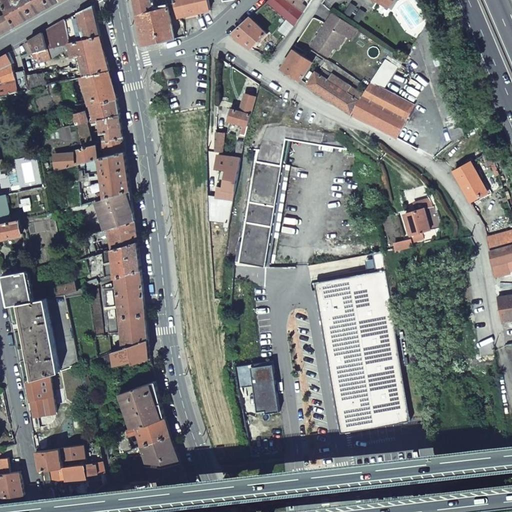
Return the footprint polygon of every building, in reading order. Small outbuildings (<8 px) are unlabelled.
[(13,27),(60,0),(59,0),(1,0),(0,1),(0,3),(5,12),(13,27)] [(132,0),(134,8),(142,45),(174,39),(165,7),(151,10),(148,0),(132,0)] [(208,10),(205,0),(172,0),(175,16),(177,17),(208,10)] [(269,0),(266,2),(293,27),(302,14),(293,6),(286,0),(269,0)] [(307,8),(301,3),(299,5),(296,3),(293,6),(302,14),(307,8)] [(80,21),(84,40),(100,36),(93,4),(77,13),(80,21)] [(0,14),(0,18),(7,30),(13,27),(5,12),(0,14)] [(358,28),(333,12),(311,45),(328,56),(334,47),(343,34),(347,36),(351,39),(358,28)] [(69,43),(80,40),(76,22),(74,23),(73,15),(43,31),(48,48),(69,43)] [(265,32),(250,17),(233,32),(238,38),(250,47),(265,32)] [(428,24),(419,37),(449,143),(459,134),(428,24)] [(43,31),(30,39),(24,43),(27,52),(34,50),(34,51),(48,48),(43,31)] [(338,50),(347,36),(343,34),(334,47),(335,48),(338,50)] [(89,53),(104,50),(100,36),(84,40),(80,40),(69,43),(70,45),(72,57),(89,53)] [(50,57),(70,45),(69,43),(48,48),(50,57)] [(38,61),(50,57),(48,48),(34,51),(38,61)] [(282,68),(301,79),(313,60),(295,48),(282,68)] [(0,97),(27,90),(24,75),(23,70),(14,73),(12,64),(9,55),(12,54),(10,50),(0,56),(0,97)] [(82,76),(109,70),(104,50),(89,53),(91,64),(80,68),(79,65),(69,67),(72,79),(82,76)] [(402,58),(389,50),(371,80),(378,85),(391,62),(397,65),(402,58)] [(55,70),(36,74),(35,72),(24,75),(27,90),(72,79),(69,67),(68,65),(55,68),(55,70)] [(174,70),(173,66),(163,69),(166,80),(176,77),(174,70)] [(82,76),(90,104),(117,97),(109,70),(82,76)] [(359,101),(363,94),(350,85),(346,90),(327,78),(316,70),(307,83),(350,112),(357,100),(359,101)] [(346,90),(350,85),(331,72),(327,78),(346,90)] [(352,113),(396,136),(412,104),(378,85),(371,80),(363,94),(359,101),(352,113)] [(242,110),(231,107),(227,120),(249,126),(256,96),(247,94),(242,110)] [(90,104),(94,120),(99,119),(119,113),(117,97),(90,104)] [(89,121),(86,111),(73,114),(76,124),(86,122),(89,121)] [(107,132),(108,140),(96,143),(96,144),(97,159),(124,151),(119,113),(99,119),(101,132),(107,132)] [(259,146),(241,263),(266,266),(285,138),(346,147),(347,143),(310,121),(285,123),(284,127),(265,131),(259,146)] [(90,146),(86,122),(76,124),(81,148),(90,146)] [(215,131),(214,150),(222,151),(224,132),(215,131)] [(237,141),(235,152),(242,153),(244,142),(237,141)] [(75,152),(54,153),(56,171),(77,165),(82,163),(97,159),(96,144),(90,146),(81,148),(74,149),(75,152)] [(495,160),(491,150),(490,148),(483,153),(487,163),(495,160)] [(99,169),(100,180),(103,199),(130,190),(127,173),(124,151),(97,159),(99,169)] [(226,169),(226,179),(225,188),(232,190),(236,191),(239,171),(241,158),(217,155),(215,168),(226,169)] [(87,172),(99,169),(97,159),(82,163),(83,173),(87,172)] [(488,190),(471,160),(454,170),(471,199),(488,190)] [(88,184),(87,172),(83,173),(82,163),(77,165),(80,187),(88,184)] [(226,179),(207,178),(208,193),(221,194),(225,188),(226,179)] [(82,206),(95,202),(103,199),(100,180),(88,184),(80,187),(82,206)] [(105,231),(134,221),(130,190),(103,199),(95,202),(105,231)] [(221,194),(208,193),(208,204),(221,204),(221,194)] [(4,223),(0,201),(0,238),(22,235),(19,221),(4,223)] [(221,204),(208,204),(209,221),(220,221),(229,222),(233,206),(221,204)] [(432,205),(405,213),(411,235),(412,235),(419,233),(430,229),(428,222),(436,220),(432,205)] [(108,239),(110,251),(138,242),(134,221),(105,231),(94,234),(96,242),(108,239)] [(490,250),(511,244),(511,228),(487,234),(490,250)] [(420,239),(419,233),(412,235),(414,241),(420,239)] [(410,240),(394,243),(395,249),(411,246),(410,240)] [(110,251),(115,279),(141,270),(138,242),(110,251)] [(511,244),(490,250),(494,275),(510,272),(507,260),(511,258),(511,244)] [(108,276),(106,253),(100,255),(102,277),(108,276)] [(372,255),(375,272),(385,270),(382,253),(372,255)] [(115,279),(121,349),(148,340),(141,270),(115,279)] [(342,433),(411,420),(385,270),(375,272),(316,282),(342,433)] [(28,271),(3,276),(9,306),(21,304),(34,301),(28,271)] [(70,294),(78,292),(76,284),(68,286),(66,288),(67,295),(70,294)] [(104,285),(109,335),(116,334),(110,284),(104,285)] [(102,336),(97,289),(90,290),(88,299),(93,337),(102,336)] [(501,320),(511,318),(511,292),(497,295),(501,320)] [(60,369),(47,299),(34,301),(21,304),(35,377),(49,372),(60,369)] [(280,416),(275,368),(253,371),(258,415),(267,414),(267,417),(280,416)] [(57,411),(49,372),(35,377),(26,380),(34,416),(57,411)] [(136,425),(166,417),(156,380),(121,393),(131,425),(135,424),(136,425)] [(132,428),(166,419),(166,417),(136,425),(135,424),(131,425),(132,428)] [(141,444),(170,434),(166,419),(132,428),(127,429),(128,432),(137,429),(140,439),(141,444)] [(116,438),(118,452),(128,448),(127,444),(125,434),(120,435),(121,437),(116,438)] [(140,444),(151,480),(186,476),(170,434),(141,444),(140,444)] [(140,439),(127,444),(128,448),(140,444),(141,444),(140,439)] [(85,444),(38,451),(41,470),(50,468),(65,465),(63,459),(86,454),(85,444)] [(67,481),(88,477),(87,473),(105,467),(103,456),(65,465),(50,468),(52,479),(67,477),(67,481)] [(0,473),(10,472),(8,457),(0,458),(0,473)] [(0,473),(0,497),(25,494),(21,471),(10,472),(0,473)] [(150,480),(156,502),(163,501),(192,492),(186,476),(151,480),(150,480)] [(163,501),(167,511),(200,511),(192,492),(163,501)]
